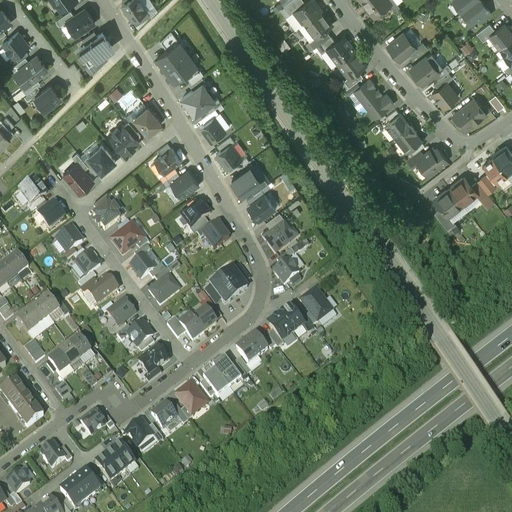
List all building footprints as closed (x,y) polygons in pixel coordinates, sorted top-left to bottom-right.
[(57,5),(61,11),(76,0),(50,0),(55,6),(57,5)] [(138,0),(129,0),(124,3),(121,5),(132,22),(147,12),(138,0)] [(292,0),(284,6),(291,15),(294,13),(305,4),(301,0),(292,0)] [(310,0),(305,4),(294,13),(303,25),(304,24),(320,12),(321,11),(312,0),(310,0)] [(360,0),(373,16),(378,13),(381,13),(384,11),(384,7),(388,4),(389,4),(385,0),(360,0)] [(385,0),(389,4),(388,4),(394,12),(400,8),(393,0),(385,0)] [(454,0),(453,2),(461,13),(477,0),(454,0)] [(480,0),(477,0),(461,13),(470,24),(477,19),(487,10),(488,9),(480,0)] [(0,32),(1,31),(10,24),(0,10),(0,32)] [(76,37),(95,24),(85,10),(74,17),(66,23),(76,37)] [(487,10),(477,19),(480,23),(491,14),(487,10)] [(66,23),(74,17),(70,12),(55,22),(59,28),(66,23)] [(147,12),(132,22),(135,26),(150,17),(147,12)] [(320,12),(304,24),(315,38),(325,30),(331,26),(320,12)] [(495,31),(489,24),(476,34),(483,42),(490,37),(489,36),(495,31)] [(489,36),(490,37),(499,49),(511,38),(511,34),(504,24),(495,31),(489,36)] [(325,30),(315,38),(309,42),(314,49),(317,47),(330,37),(325,30)] [(171,31),(160,42),(167,51),(179,42),(171,31)] [(86,45),(97,37),(93,32),(82,40),(86,45)] [(2,46),(13,60),(24,52),(29,48),(18,34),(2,46)] [(89,65),(101,56),(112,48),(101,34),(97,37),(86,45),(79,50),(89,64),(89,65)] [(409,54),(415,48),(403,34),(388,46),(399,61),(409,54)] [(335,43),(326,50),(327,50),(337,64),(355,51),(344,36),(335,43)] [(330,37),(317,47),(322,54),(327,50),(326,50),(335,43),(330,37)] [(511,38),(499,49),(505,56),(504,57),(510,64),(511,63),(511,64),(511,63),(511,38)] [(284,40),(279,44),(284,52),(290,48),(284,40)] [(179,42),(167,51),(156,59),(167,72),(189,55),(179,42)] [(409,54),(413,59),(427,48),(422,42),(415,48),(409,54)] [(461,45),(464,53),(473,50),(470,42),(461,45)] [(355,51),(337,64),(348,78),(358,71),(366,65),(355,51)] [(15,66),(25,58),(28,56),(24,52),(13,60),(10,63),(14,67),(15,66)] [(422,85),(434,76),(438,72),(443,68),(431,53),(410,70),(422,85)] [(196,65),(189,55),(167,72),(174,82),(184,74),(196,65)] [(93,76),(106,63),(101,56),(89,65),(89,64),(86,66),(93,76)] [(25,88),(25,89),(36,80),(47,71),(36,57),(29,63),(19,71),(14,74),(25,88)] [(19,71),(29,63),(25,58),(15,66),(19,71)] [(434,76),(437,81),(451,69),(447,64),(443,68),(438,72),(434,76)] [(203,75),(196,65),(184,74),(191,84),(201,76),(203,75)] [(358,71),(348,78),(343,81),(349,88),(356,82),(363,77),(358,71)] [(433,84),(438,89),(446,83),(447,83),(452,78),(448,73),(433,84)] [(205,81),(201,76),(191,84),(189,85),(193,90),(202,83),(205,81)] [(36,80),(25,89),(25,88),(22,90),(26,96),(40,85),(36,80)] [(360,87),(354,92),(374,119),(393,104),(386,95),(381,99),(379,96),(376,92),(373,88),(375,87),(369,80),(360,87)] [(356,82),(349,88),(345,91),(349,96),(354,92),(360,87),(356,82)] [(214,100),(202,83),(193,90),(182,98),(186,104),(186,105),(190,109),(195,115),(205,107),(214,100)] [(432,94),(443,109),(458,97),(447,83),(446,83),(438,89),(432,94)] [(51,86),(35,98),(45,111),(61,99),(51,86)] [(115,102),(123,94),(116,87),(108,95),(115,102)] [(498,111),(504,106),(495,95),(490,100),(498,111)] [(214,100),(205,107),(210,112),(215,109),(221,103),(217,98),(214,100)] [(474,100),(453,117),(465,132),(486,115),(474,100)] [(147,107),(133,119),(141,128),(148,136),(161,124),(147,107)] [(218,113),(215,109),(210,112),(200,119),(204,124),(213,117),(218,113)] [(395,111),(386,118),(390,123),(399,115),(395,111)] [(129,115),(125,118),(137,132),(141,128),(133,119),(129,115)] [(399,115),(390,123),(385,126),(396,140),(412,128),(407,121),(406,122),(400,115),(399,115)] [(225,132),(213,117),(204,124),(200,127),(211,142),(225,132)] [(128,123),(124,127),(136,140),(140,136),(128,123)] [(122,124),(108,136),(125,155),(139,144),(136,140),(124,127),(122,124)] [(0,128),(0,148),(10,139),(0,128)] [(412,128),(396,140),(406,153),(410,151),(421,142),(416,134),(412,128)] [(221,150),(230,144),(234,141),(230,136),(217,146),(221,150)] [(421,142),(410,151),(413,156),(424,147),(421,142)] [(167,144),(157,152),(161,156),(171,149),(167,144)] [(241,159),(230,144),(221,150),(216,154),(227,169),(241,159)] [(101,146),(88,158),(99,172),(101,174),(115,162),(101,146)] [(493,159),(505,176),(511,170),(511,155),(506,148),(492,159),(493,159)] [(172,149),(171,149),(161,156),(154,162),(164,175),(173,167),(181,161),(172,149)] [(429,151),(422,157),(416,162),(417,164),(427,177),(435,170),(434,169),(438,165),(440,167),(446,162),(437,150),(431,154),(429,151)] [(422,157),(419,152),(407,161),(412,168),(417,164),(416,162),(422,157)] [(76,164),(77,163),(84,172),(88,168),(83,162),(76,154),(72,158),(76,164)] [(245,156),(234,164),(238,169),(249,161),(245,156)] [(83,162),(88,168),(95,176),(99,172),(88,158),(83,162)] [(483,167),(497,185),(506,177),(505,176),(493,159),(483,167)] [(76,164),(63,175),(79,194),(93,183),(84,172),(77,163),(76,164)] [(177,172),(173,167),(164,175),(159,178),(163,183),(177,172)] [(250,190),(261,182),(260,181),(250,167),(231,181),(242,196),(250,190)] [(188,171),(180,177),(170,185),(181,198),(187,194),(193,190),(193,189),(199,185),(188,171)] [(180,177),(176,173),(162,183),(166,188),(170,185),(180,177)] [(477,182),(487,195),(495,189),(485,176),(477,182)] [(264,178),(260,181),(261,182),(250,190),(254,195),(261,189),(268,184),(264,178)] [(35,179),(19,191),(30,205),(41,197),(46,193),(35,179)] [(449,190),(462,206),(476,196),(476,195),(470,188),(465,180),(458,186),(455,186),(449,190)] [(477,182),(470,188),(476,195),(476,196),(480,201),(487,195),(477,182)] [(264,194),(261,189),(254,195),(246,200),(250,205),(264,194)] [(436,202),(441,209),(448,217),(462,206),(449,190),(444,195),(443,197),(436,202)] [(93,206),(97,211),(108,203),(112,200),(107,194),(93,206)] [(275,208),(264,194),(250,205),(247,207),(258,221),(275,208)] [(30,205),(26,207),(31,212),(36,208),(45,201),(41,197),(30,205)] [(200,200),(181,214),(191,228),(204,218),(210,213),(200,200)] [(45,201),(36,208),(39,213),(49,206),(45,201)] [(53,203),(49,206),(39,213),(38,214),(49,228),(64,217),(53,203)] [(97,211),(93,214),(104,229),(119,218),(108,203),(97,211)] [(441,209),(434,214),(452,238),(460,232),(448,217),(441,209)] [(279,213),(266,223),(270,229),(284,218),(279,213)] [(204,218),(191,228),(189,229),(194,235),(197,232),(208,224),(204,218)] [(284,218),(270,229),(261,235),(275,253),(289,242),(285,237),(293,231),(284,218)] [(208,224),(197,232),(200,237),(203,235),(214,226),(211,222),(208,224)] [(132,224),(111,239),(122,254),(136,244),(143,239),(132,224)] [(214,226),(203,235),(213,250),(229,238),(218,224),(214,226)] [(71,227),(56,238),(67,252),(73,248),(82,241),(71,227)] [(143,239),(136,244),(139,249),(148,242),(145,237),(143,239)] [(304,240),(293,248),(295,252),(307,244),(304,240)] [(73,248),(67,252),(64,255),(67,259),(76,252),(73,248)] [(291,249),(276,260),(280,265),(288,259),(294,254),(291,249)] [(89,251),(75,261),(86,276),(92,271),(100,265),(89,251)] [(6,262),(17,277),(28,269),(17,254),(6,262)] [(154,269),(143,254),(130,264),(141,279),(154,269)] [(288,259),(280,265),(274,269),(284,284),(299,273),(288,259)] [(0,267),(0,275),(7,284),(17,277),(6,262),(0,267)] [(239,264),(233,268),(244,283),(250,278),(239,264)] [(167,267),(154,277),(158,282),(168,274),(171,272),(167,267)] [(232,268),(221,276),(236,295),(247,287),(244,283),(233,268),(232,268)] [(92,271),(86,276),(78,282),(81,286),(93,278),(96,276),(92,271)] [(168,274),(158,282),(148,289),(160,304),(179,289),(168,274)] [(106,276),(96,283),(87,290),(88,291),(95,301),(101,297),(102,299),(118,288),(112,281),(110,282),(106,276)] [(236,295),(221,276),(210,285),(221,300),(224,304),(236,295)] [(96,283),(93,278),(81,286),(80,288),(84,294),(88,291),(87,290),(96,283)] [(221,300),(210,285),(205,290),(215,304),(221,300)] [(300,300),(310,312),(317,322),(332,311),(315,288),(300,300)] [(38,304),(48,318),(59,310),(48,296),(38,304)] [(125,298),(107,311),(117,325),(135,311),(125,298)] [(1,299),(0,300),(0,313),(4,319),(12,313),(1,299)] [(205,308),(215,321),(221,316),(211,302),(204,307),(205,308)] [(38,304),(27,312),(38,326),(48,318),(38,304)] [(289,307),(279,316),(292,334),(303,326),(289,307)] [(215,321),(205,308),(193,318),(203,332),(216,323),(215,321)] [(27,312),(17,320),(27,334),(38,326),(27,312)] [(317,322),(310,312),(305,316),(312,325),(317,322)] [(203,332),(193,318),(190,315),(179,323),(186,332),(192,341),(203,332)] [(270,322),(269,326),(272,330),(281,342),(282,342),(292,334),(279,316),(270,322)] [(186,332),(179,323),(175,317),(167,323),(177,338),(186,332)] [(127,332),(128,334),(137,346),(152,334),(142,321),(131,329),(127,332)] [(128,325),(116,333),(121,339),(128,334),(127,332),(131,329),(128,325)] [(272,330),(267,334),(277,348),(283,344),(282,342),(281,342),(272,330)] [(257,332),(246,341),(258,357),(269,348),(257,332)] [(79,338),(69,346),(80,360),(90,352),(79,338)] [(236,348),(248,364),(258,357),(246,341),(236,348)] [(69,346),(58,354),(69,368),(80,360),(69,346)] [(166,353),(164,352),(163,353),(157,346),(138,360),(148,373),(157,366),(157,367),(169,358),(169,356),(166,353)] [(37,347),(28,354),(32,359),(41,352),(37,347)] [(41,352),(32,359),(35,363),(44,357),(41,352)] [(58,354),(48,362),(58,376),(69,368),(58,354)] [(212,365),(215,369),(230,388),(241,379),(224,356),(212,365)] [(251,372),(240,358),(235,361),(246,376),(251,372)] [(210,363),(198,370),(201,375),(213,368),(210,363)] [(157,367),(157,366),(148,373),(144,375),(148,381),(161,372),(157,367)] [(203,378),(204,379),(215,394),(217,397),(230,388),(215,369),(203,378)] [(88,371),(82,376),(91,387),(96,383),(88,371)] [(215,394),(204,379),(200,383),(210,397),(215,394)] [(15,380),(0,391),(0,393),(26,428),(42,416),(15,380)] [(54,388),(63,399),(72,391),(64,381),(54,388)] [(185,406),(192,414),(199,408),(198,406),(198,405),(204,401),(206,403),(207,403),(191,382),(176,393),(185,406)] [(166,401),(151,412),(162,426),(177,415),(166,401)] [(177,405),(172,409),(183,423),(188,419),(180,409),(177,405)] [(188,419),(193,416),(192,414),(185,406),(180,409),(188,419)] [(95,410),(80,421),(90,435),(106,423),(99,415),(95,410)] [(104,411),(99,415),(106,423),(109,428),(114,425),(104,411)] [(137,446),(152,435),(153,435),(147,427),(141,419),(126,431),(137,446)] [(147,427),(153,435),(152,435),(158,442),(163,438),(152,424),(147,427)] [(59,450),(53,442),(40,452),(44,457),(43,458),(47,464),(48,463),(52,468),(65,458),(59,450)] [(112,450),(127,469),(135,463),(121,444),(112,450)] [(63,447),(59,450),(65,458),(67,461),(72,458),(63,447)] [(104,456),(118,476),(127,469),(112,450),(104,456)] [(104,456),(95,463),(110,482),(118,476),(104,456)] [(19,469),(5,480),(14,492),(16,494),(30,484),(19,469)] [(85,470),(73,480),(87,499),(100,489),(93,481),(85,470)] [(93,481),(100,489),(105,486),(98,477),(93,481)] [(67,499),(74,508),(87,499),(73,480),(60,489),(67,499)] [(10,496),(5,489),(0,493),(6,500),(11,507),(15,503),(10,496)] [(14,492),(10,496),(15,503),(17,505),(22,502),(16,494),(14,492)] [(50,497),(38,506),(41,511),(61,511),(59,508),(50,497)] [(69,511),(74,508),(67,499),(62,503),(63,504),(69,511)]
